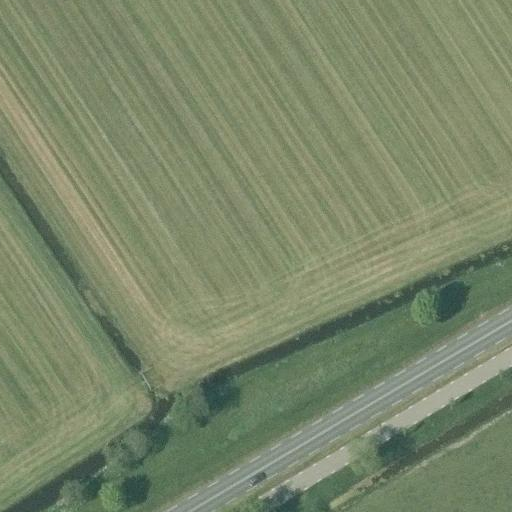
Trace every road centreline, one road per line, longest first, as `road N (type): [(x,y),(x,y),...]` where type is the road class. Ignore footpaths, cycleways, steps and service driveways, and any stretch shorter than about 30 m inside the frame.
road 1 (primary): [(190,511),(511,321)]
road 2 (unclassified): [(251,511),(511,357)]
